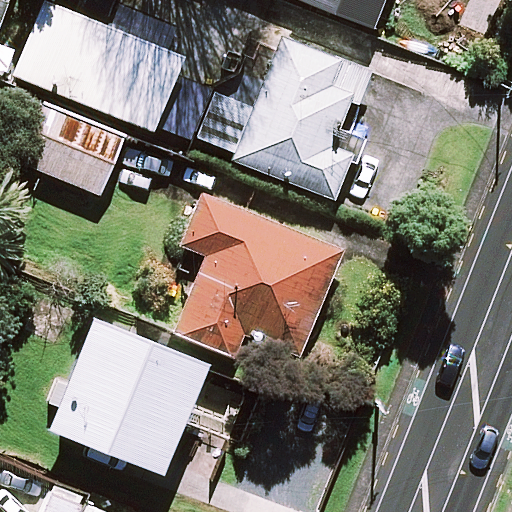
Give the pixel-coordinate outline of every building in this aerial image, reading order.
[(145,128),(183,33),(171,28),(180,5),(167,0),(117,0),(107,26),(42,0),(36,0),(7,72),(145,128)] [(378,0),(303,0),(367,27),(378,0)] [(365,70),(274,35),(247,106),(204,90),(188,134),(229,150),(226,158),(331,198),(355,135),(341,130),(365,70)] [(119,132),(41,102),(17,163),(95,193),(119,132)] [(336,251),(195,193),(175,243),(201,253),(169,331),(230,355),(240,331),(294,354),(336,251)] [(194,355),(83,312),(40,423),(150,466),(194,355)] [(121,511),(84,499),(79,511),(121,511)]
